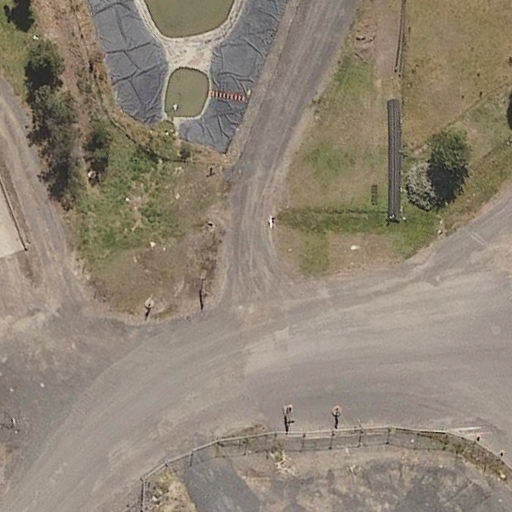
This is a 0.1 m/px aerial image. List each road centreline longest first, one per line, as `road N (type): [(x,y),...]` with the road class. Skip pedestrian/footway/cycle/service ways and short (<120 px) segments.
road 1 (track): [(308,0),(244,218),(252,384)]
road 2 (track): [(72,511),(127,454),(252,384)]
